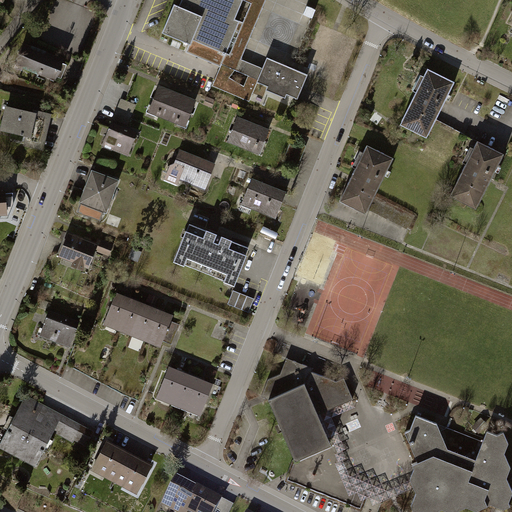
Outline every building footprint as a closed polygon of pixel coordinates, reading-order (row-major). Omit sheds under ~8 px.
[(183,0),(180,8),(175,6),(163,35),(189,46),(186,53),(221,68),(223,65),(227,54),(228,54),(237,33),(239,34),(243,24),(237,21),(245,2),(241,0),(183,0)] [(241,0),(245,2),(252,4),(243,24),(239,34),(230,55),(228,54),(227,54),(221,68),(213,87),(249,102),(257,83),(263,69),(241,60),(266,0),(241,0)] [(317,23),(320,14),(311,10),(308,19),(317,23)] [(65,60),(26,43),(16,66),(56,82),(65,60)] [(309,76),(268,58),(263,69),(257,83),(268,87),(266,91),(286,99),(288,96),(298,100),(309,76)] [(453,80),(427,67),(422,75),(420,73),(412,89),(415,91),(399,123),(426,137),(444,98),(448,100),(451,95),(447,93),(453,80)] [(167,121),(178,94),(159,87),(148,114),(167,121)] [(186,129),(197,102),(178,94),(167,121),(186,129)] [(137,105),(121,99),(113,120),(128,126),(137,105)] [(32,110),(5,104),(0,127),(26,133),(23,144),(41,148),(50,113),(32,108),(32,110)] [(271,131),(238,118),(228,142),(260,156),(271,131)] [(138,134),(112,123),(102,147),(128,157),(138,134)] [(497,165),(503,152),(476,139),(473,146),(469,145),(461,161),(464,162),(449,195),(475,207),(494,170),(497,172),(500,166),(497,165)] [(307,147),(292,140),(283,161),(298,167),(307,147)] [(391,156),(366,143),(362,151),(359,149),(351,165),(353,166),(348,177),(338,199),(364,211),(391,156)] [(217,165),(180,150),(175,165),(170,167),(165,180),(178,185),(180,181),(206,191),(217,165)] [(120,182),(92,171),(80,204),(81,205),(78,213),(101,222),(104,214),(107,215),(120,182)] [(288,194),(253,179),(242,206),(277,220),(288,194)] [(4,187),(0,187),(0,212),(8,212),(12,202),(12,196),(4,196),(4,187)] [(369,210),(411,228),(417,213),(375,195),(369,210)] [(251,249),(190,224),(174,263),(185,268),(186,266),(225,281),(224,284),(235,288),(251,249)] [(87,240),(69,233),(59,259),(73,264),(71,267),(84,272),(85,269),(89,271),(97,252),(109,257),(114,245),(98,239),(96,244),(87,240)] [(250,312),(256,297),(234,289),(229,304),(250,312)] [(117,295),(105,326),(120,332),(132,301),(117,295)] [(132,301),(120,332),(133,337),(146,306),(132,301)] [(146,306),(133,337),(147,342),(159,311),(146,306)] [(163,342),(171,322),(173,317),(159,311),(147,342),(161,348),(163,342)] [(80,323),(49,312),(40,338),(70,349),(80,323)] [(180,325),(171,322),(163,342),(172,345),(180,325)] [(73,347),(66,364),(139,400),(146,383),(73,347)] [(353,397),(344,377),(336,380),(312,371),(313,367),(287,357),(286,358),(281,373),(268,378),(261,394),(269,397),(295,458),(331,442),(318,413),(353,397)] [(169,364),(156,398),(171,404),(184,370),(169,364)] [(184,370),(171,404),(185,409),(198,376),(184,370)] [(198,376),(185,409),(200,415),(213,382),(198,376)] [(94,431),(26,395),(0,443),(0,446),(36,465),(54,432),(74,442),(75,440),(87,446),(94,431)] [(438,421),(416,413),(411,427),(405,430),(417,459),(413,462),(415,465),(410,476),(417,491),(411,504),(414,511),(418,510),(425,511),(432,511),(442,508),(452,511),(466,505),(476,510),(491,503),(504,508),(511,505),(511,504),(510,500),(511,494),(511,485),(509,480),(507,476),(511,465),(506,452),(509,441),(504,430),(499,433),(498,433),(488,430),(484,437),(483,441),(445,426),(439,423),(438,421)] [(482,416),(472,426),(479,433),(488,424),(482,416)] [(113,481),(129,450),(106,438),(90,469),(113,481)] [(136,493),(153,462),(129,450),(113,481),(136,493)] [(161,507),(171,511),(186,511),(199,488),(177,476),(161,507)] [(186,511),(230,511),(234,505),(199,488),(186,511)] [(59,511),(22,496),(17,508),(25,511),(59,511)]
